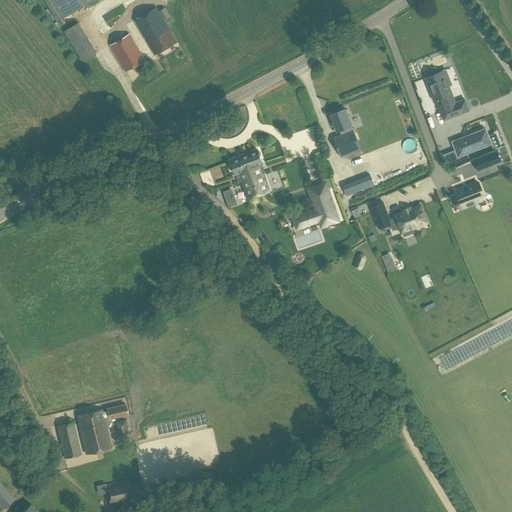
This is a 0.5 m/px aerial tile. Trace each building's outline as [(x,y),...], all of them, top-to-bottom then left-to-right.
[(45,0),(58,21),(93,0),(45,0)] [(156,8),(135,21),(155,55),(177,42),(163,20),(170,16),(165,8),(159,12),(156,8)] [(182,14),(171,21),(179,35),(190,28),(182,14)] [(90,26),(96,35),(109,27),(103,18),(90,26)] [(78,23),(65,32),(82,61),(96,52),(78,23)] [(129,34),(110,46),(126,72),(145,61),(129,34)] [(443,71),(425,78),(434,100),(436,100),(440,111),(452,106),(456,115),(469,110),(465,99),(455,103),(451,94),(452,93),(449,85),(452,84),(453,82),(451,77),(449,76),(446,78),(443,71)] [(345,110),(331,115),(337,131),(340,130),(342,135),(334,138),(341,158),(360,150),(353,131),(352,131),(350,126),(351,126),(345,110)] [(509,150),(511,149),(511,135),(509,120),(503,121),(509,150)] [(491,144),(485,129),(452,142),(458,157),(491,144)] [(459,136),(455,130),(446,135),(449,141),(459,136)] [(499,148),(504,161),(511,158),(506,146),(499,148)] [(258,150),(231,161),(238,183),(240,183),(246,201),(271,191),(260,156),(261,155),(260,152),(259,152),(258,150)] [(501,162),(497,150),(475,159),(480,170),(501,162)] [(305,154),(308,166),(314,164),(311,152),(305,154)] [(338,220),(332,201),(326,182),(308,187),(315,208),(304,212),(308,223),(319,219),(321,225),(338,220)] [(480,196),(483,195),(478,182),(456,191),(458,195),(455,197),(460,209),(482,200),(480,196)] [(304,192),(291,195),(293,201),(305,198),(304,192)] [(282,220),(277,201),(265,204),(270,223),(282,220)] [(426,223),(420,207),(395,216),(396,218),(389,220),(383,202),(370,207),(379,228),(390,224),(393,230),(400,228),(401,231),(411,227),(412,228),(426,223)] [(511,230),(509,223),(499,227),(505,239),(511,235),(511,230)] [(364,254),(360,253),(357,255),(353,264),(354,267),(360,269),(362,268),(366,257),(364,254)] [(481,359),(511,343),(511,303),(449,335),(446,328),(426,338),(430,347),(447,338),(439,355),(436,357),(467,418),(483,426),(484,422),(491,419),(488,417),(491,411),(511,399),(511,354),(486,367),(481,359)] [(101,410),(76,416),(85,453),(110,448),(103,418),(108,417),(108,419),(127,414),(125,404),(106,409),(107,411),(102,412),(101,410)] [(123,421),(116,423),(119,436),(126,434),(123,421)] [(73,422),(56,426),(64,458),(81,454),(73,422)] [(511,436),(493,447),(501,462),(511,455),(511,436)] [(128,480),(106,485),(111,506),(133,501),(128,480)] [(0,482),(0,503),(4,508),(14,499),(0,482)]
